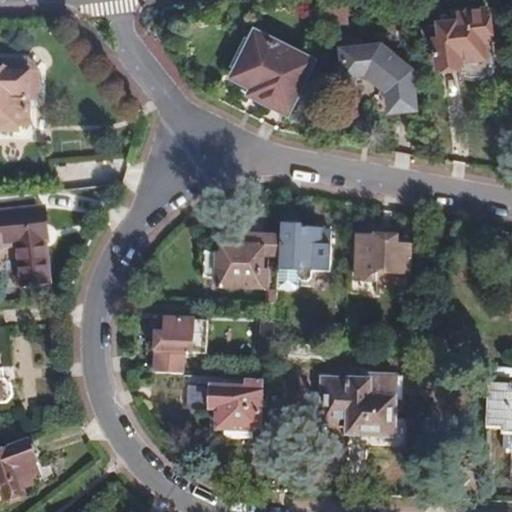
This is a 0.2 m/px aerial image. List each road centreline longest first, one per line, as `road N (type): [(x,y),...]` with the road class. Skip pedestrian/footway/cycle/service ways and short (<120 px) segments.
road 1 (residential): [(205,511),(156,482),(131,455),(104,405),(94,364),(104,280),(190,147)]
road 2 (residential): [(511,200),(190,147)]
road 3 (residential): [(190,147),(116,27),(114,0)]
